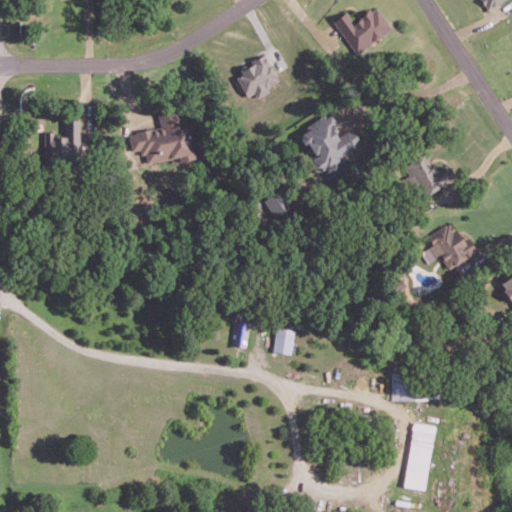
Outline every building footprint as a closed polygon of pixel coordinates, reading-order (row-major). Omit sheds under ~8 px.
[(482,0),(489,10),(503,0),(482,0)] [(356,53),(393,29),(378,5),(353,21),(347,11),(334,19),(356,53)] [(255,94),(278,82),(264,55),(232,71),(245,95),(253,91),(255,94)] [(160,128),(130,132),(132,150),(144,148),(145,161),(186,155),(179,109),(157,112),(160,128)] [(360,143),(352,128),(337,137),(331,127),(336,123),(331,113),(299,131),(320,169),(325,166),(328,171),(345,162),(341,154),(360,143)] [(44,133),(44,164),(66,164),(80,164),(80,118),(64,118),(64,133),(44,133)] [(454,178),(446,164),(434,170),(425,153),(402,165),(419,197),(454,178)] [(289,206),(279,189),(262,198),(273,216),(289,206)] [(427,236),(447,269),(473,253),(453,220),(427,236)] [(511,274),(501,282),(511,298),(511,274)] [(236,345),(245,346),(249,322),(241,320),(236,345)] [(272,350),(291,352),(293,328),(274,326),(272,350)] [(390,398),(415,399),(415,392),(414,392),(415,380),(406,380),(406,373),(391,373),(390,398)] [(424,488),(434,424),(413,421),(402,485),(424,488)]
